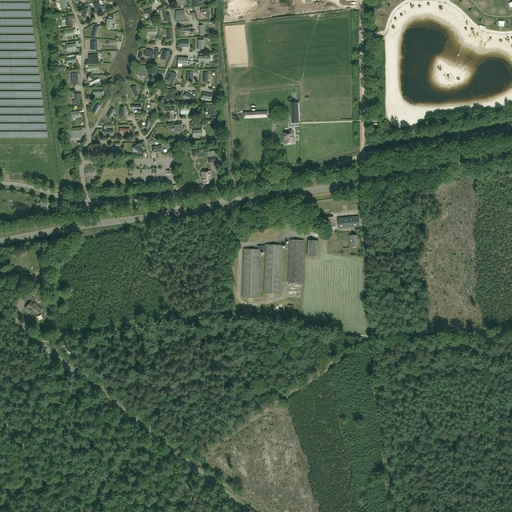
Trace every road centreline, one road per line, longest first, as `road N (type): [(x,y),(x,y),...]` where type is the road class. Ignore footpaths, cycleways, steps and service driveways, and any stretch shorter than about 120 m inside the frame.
road 1 (tertiary): [(0,242),(511,153)]
road 2 (track): [(39,342),(240,312),(370,334),(511,329)]
road 3 (track): [(358,183),(388,511)]
road 4 (unclassified): [(253,511),(0,312)]
road 5 (track): [(192,461),(363,335)]
road 6 (track): [(43,345),(35,384),(44,432),(81,511)]
road 7 (track): [(362,0),(362,156)]
